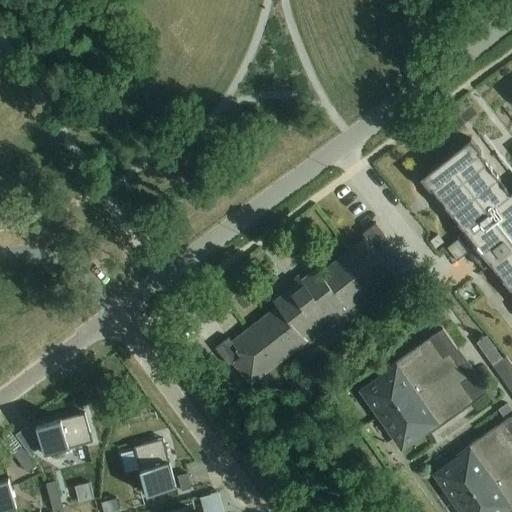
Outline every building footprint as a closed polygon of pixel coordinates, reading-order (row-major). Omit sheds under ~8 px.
[(511,189),(511,187),(507,190),(478,154),(480,152),(471,141),(422,180),(431,191),(432,190),(464,231),(457,237),(483,270),(491,264),(511,291),(511,189)] [(376,225),(376,224),(362,235),(365,239),(331,266),(329,267),(322,273),(318,268),(298,283),(292,289),(274,302),(278,307),(268,315),(266,316),(233,343),(229,338),(215,349),(222,358),(229,367),(230,367),(231,366),(234,364),(252,386),(292,355),(306,344),(302,339),(344,306),(349,311),(351,309),(404,268),(385,244),(389,242),(376,225)] [(508,339),(511,337),(511,316),(510,318),(507,308),(497,312),(508,339)] [(443,329),(391,365),(395,371),(365,392),(402,445),(432,424),(436,430),(488,393),(473,372),(466,377),(451,355),(457,351),(443,329)] [(511,393),(511,365),(506,357),(493,366),(511,393)] [(85,412),(36,426),(44,455),(93,442),(85,412)] [(511,416),(465,449),(468,455),(438,476),(463,511),(500,511),(506,508),(508,511),(510,511),(511,511),(511,416)] [(163,438),(133,446),(134,449),(139,469),(146,495),(176,487),(163,438)] [(21,448),(13,453),(27,473),(35,467),(21,448)] [(187,473),(177,476),(182,491),(191,488),(187,473)] [(8,478),(0,480),(0,511),(16,507),(8,478)] [(55,482),(46,484),(53,511),(63,508),(55,482)] [(116,499),(101,503),(103,511),(111,511),(119,510),(116,499)]
